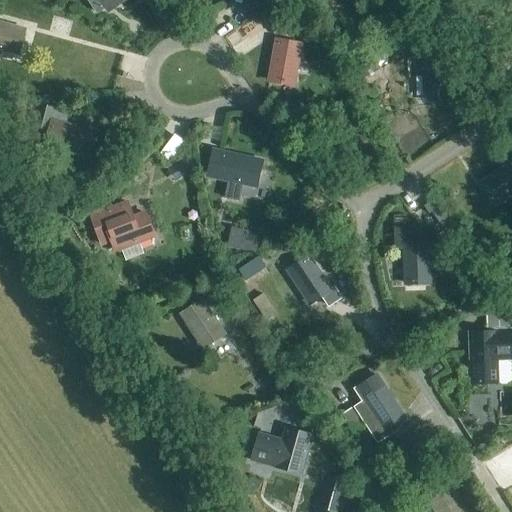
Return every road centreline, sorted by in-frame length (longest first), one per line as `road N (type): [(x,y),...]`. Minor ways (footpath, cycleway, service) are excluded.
road 1 (residential): [(367,207),(359,255),(375,321),(502,511)]
road 2 (residential): [(246,97),(204,44),(168,44),(150,64),(157,103),(180,115),(230,105)]
road 3 (residential): [(511,110),(367,207)]
road 4 (residential): [(367,207),(309,172),(246,97)]
